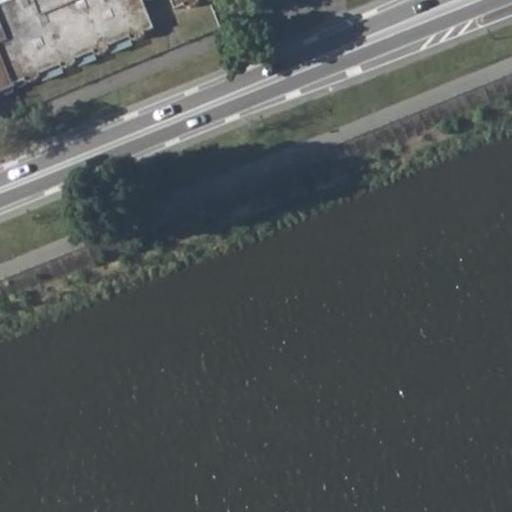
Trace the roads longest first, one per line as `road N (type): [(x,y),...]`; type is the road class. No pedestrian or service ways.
road 1 (primary): [(0,200),(506,0)]
road 2 (primary): [(429,0),(0,178)]
